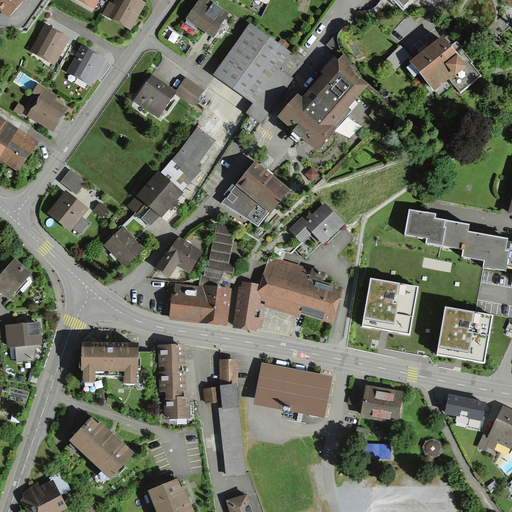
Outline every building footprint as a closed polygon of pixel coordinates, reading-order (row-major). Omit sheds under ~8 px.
[(0,0),(0,8),(7,15),(20,0),(0,0)] [(141,0),(114,0),(113,4),(109,2),(103,13),(130,28),(145,2),(141,0)] [(228,13),(210,0),(199,0),(186,18),(213,37),(220,28),(219,25),(228,13)] [(511,10),(511,0),(501,0),(511,11),(511,10)] [(304,59),(251,23),(216,75),(256,102),(247,114),(261,123),(304,59)] [(46,25),(31,52),(55,65),(60,56),(64,58),(71,45),(67,43),(70,38),(46,25)] [(335,35),(327,45),(341,58),(345,53),(339,47),(340,46),(338,42),(338,37),(335,35)] [(442,41),(411,63),(434,94),(451,82),(460,94),(479,80),(471,69),(466,73),(442,41)] [(82,45),(67,73),(92,86),(107,58),(82,45)] [(400,48),(386,61),(396,71),(409,58),(400,48)] [(303,98),(299,94),(280,116),(319,149),(333,132),(329,129),(367,84),(358,76),(345,53),(341,58),(339,60),(336,58),(303,98)] [(176,92),(152,75),(134,100),(158,116),(175,93),(176,92)] [(193,106),(205,89),(186,76),(176,92),(175,93),(193,106)] [(19,103),(14,111),(21,116),(23,113),(53,132),(69,108),(56,100),(58,96),(38,84),(24,106),(19,103)] [(0,159),(19,172),(40,142),(0,115),(0,159)] [(347,116),(339,129),(354,139),(362,125),(347,116)] [(215,141),(197,127),(161,173),(159,171),(128,205),(137,213),(150,226),(160,216),(162,218),(184,193),(182,191),(201,170),(198,166),(215,141)] [(271,213),(290,190),(255,161),(223,203),(257,227),(269,213),(271,213)] [(87,183),(70,169),(60,181),(77,195),(87,183)] [(88,209),(65,191),(48,213),(71,231),(73,228),(79,232),(88,222),(81,217),(88,209)] [(342,224),(324,203),(291,230),(300,241),(311,232),(320,243),(342,224)] [(100,205),(96,210),(104,216),(108,211),(100,205)] [(435,215),(408,212),(405,237),(427,239),(426,245),(464,250),(463,259),(482,261),(481,269),(505,272),(506,268),(511,268),(511,243),(507,243),(508,238),(469,234),(470,225),(434,221),(435,215)] [(137,213),(121,227),(122,229),(106,246),(126,266),(144,249),(136,240),(150,226),(137,213)] [(236,228),(216,224),(208,268),(205,268),(204,276),(201,275),(199,286),(222,288),(219,282),(224,271),(234,273),(235,265),(229,263),(236,228)] [(13,236),(9,241),(14,246),(19,241),(13,236)] [(204,252),(179,236),(157,267),(170,276),(177,266),(190,273),(204,252)] [(326,273),(268,257),(259,285),(258,291),(262,297),(261,301),(265,301),(265,307),(299,318),(301,314),(333,324),(344,287),(323,281),(326,273)] [(34,276),(15,258),(0,274),(0,291),(8,299),(14,293),(16,295),(34,276)] [(419,287),(370,277),(361,326),(386,331),(410,335),(419,287)] [(242,288),(239,287),(233,327),(256,331),(256,328),(262,329),(265,307),(265,301),(261,301),(262,297),(258,291),(259,285),(243,282),(242,288)] [(199,286),(176,284),(175,291),(172,291),(169,320),(227,326),(231,289),(222,288),(199,286)] [(492,316),(445,308),(437,354),(461,358),(484,362),(492,316)] [(41,322),(6,325),(7,337),(8,348),(10,348),(11,360),(16,359),(16,362),(33,360),(37,348),(41,348),(41,345),(44,344),(41,322)] [(139,343),(81,342),(81,371),(83,371),(83,383),(97,383),(97,377),(124,377),(124,383),(136,383),(136,369),(138,369),(139,343)] [(185,345),(157,346),(159,393),(163,392),(164,420),(192,419),(191,397),(184,397),(184,390),(186,390),(185,371),(183,371),(183,365),(185,365),(185,345)] [(238,360),(219,359),(220,386),(222,401),(222,407),(223,409),(239,408),(237,387),(239,386),(238,360)] [(332,377),(262,363),(254,403),(324,417),(332,377)] [(403,391),(366,385),(361,416),(398,422),(403,391)] [(222,401),(220,386),(203,388),(206,404),(222,401)] [(484,403),(449,395),(445,414),(480,422),(484,403)] [(222,407),(219,408),(227,476),(230,476),(230,475),(236,475),(236,476),(246,475),(239,408),(223,409),(222,407)] [(511,412),(506,409),(490,439),(484,436),(477,448),(491,455),(498,443),(510,449),(511,446),(511,412)] [(98,425),(91,418),(70,441),(110,478),(134,453),(101,422),(98,425)] [(61,476),(22,496),(30,511),(55,511),(64,508),(58,495),(68,490),(61,476)] [(177,479),(148,491),(156,511),(195,511),(185,487),(181,488),(177,479)] [(252,511),(247,494),(227,501),(230,511),(252,511)]
